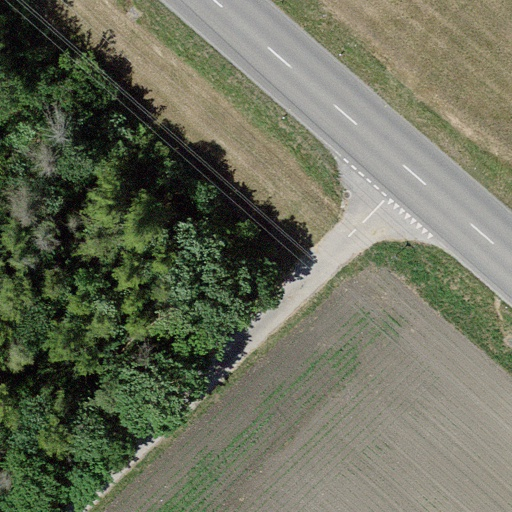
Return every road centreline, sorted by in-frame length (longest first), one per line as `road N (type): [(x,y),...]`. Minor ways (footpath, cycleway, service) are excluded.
road 1 (track): [(411,172),(65,511)]
road 2 (secondary): [(511,260),(214,0)]
